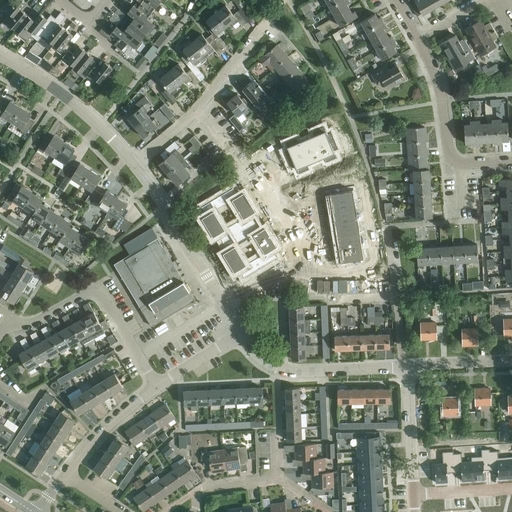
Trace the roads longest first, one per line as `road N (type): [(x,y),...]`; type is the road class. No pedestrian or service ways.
road 1 (residential): [(135,165),(195,111),(267,20),(287,44)]
road 2 (residential): [(0,309),(36,319),(95,287),(156,386)]
road 3 (unclassified): [(240,331),(135,165)]
road 4 (residential): [(240,331),(263,361),(284,371),(408,367)]
road 5 (unclassified): [(135,165),(61,92),(0,54)]
road 6 (residential): [(189,511),(201,490),(278,478),(329,511)]
road 7 (residential): [(416,36),(458,163)]
road 8 (residential): [(413,495),(408,367)]
road 9 (unclassified): [(64,474),(96,435),(156,386)]
